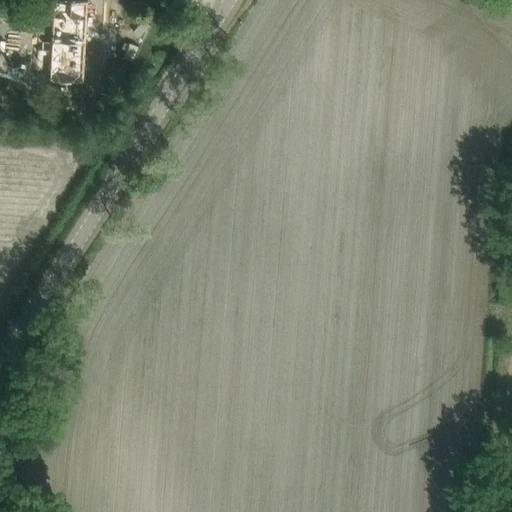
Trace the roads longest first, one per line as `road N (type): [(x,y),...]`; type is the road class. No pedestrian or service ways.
road 1 (tertiary): [(0,366),(229,0)]
road 2 (track): [(498,511),(511,370)]
